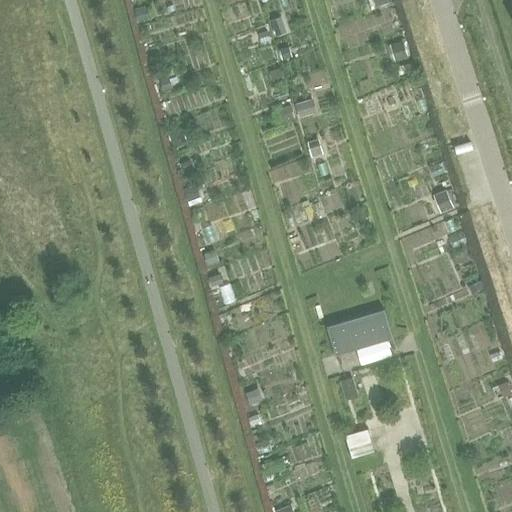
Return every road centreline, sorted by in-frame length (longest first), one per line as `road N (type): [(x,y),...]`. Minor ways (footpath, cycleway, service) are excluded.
road 1 (track): [(479,511),(315,0)]
road 2 (track): [(209,0),(357,511)]
road 3 (residential): [(511,225),(439,0)]
